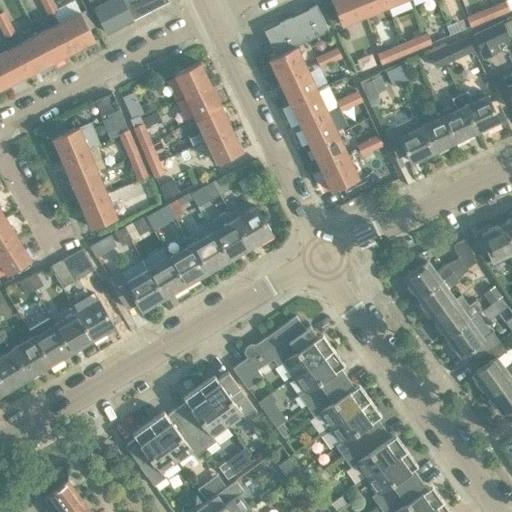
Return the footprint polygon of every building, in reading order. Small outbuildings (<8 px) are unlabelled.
[(48,0),(42,4),(47,14),(58,9),(53,0),(48,0)] [(107,0),(94,7),(107,32),(168,1),(167,0),(107,0)] [(364,15),(357,0),(331,0),(341,24),(364,15)] [(383,0),(357,0),(364,15),(386,5),(383,0)] [(504,0),(502,0),(490,5),(495,16),(509,10),(504,0)] [(316,4),(290,16),(302,41),(328,29),(316,4)] [(490,5),(474,12),(479,23),(495,16),(490,5)] [(0,12),(0,25),(9,20),(4,10),(0,12)] [(57,23),(71,50),(94,38),(80,11),(57,23)] [(474,12),(465,15),(470,26),(479,23),(474,12)] [(511,22),(509,15),(502,19),(509,35),(511,34),(511,22)] [(263,29),(275,54),(295,45),(302,41),(290,16),(263,29)] [(497,43),(510,37),(509,35),(502,19),(472,33),(483,58),(500,50),(497,43)] [(0,25),(0,28),(5,37),(15,31),(9,20),(0,25)] [(50,61),(71,50),(57,23),(35,34),(50,61)] [(414,36),(419,48),(432,43),(426,31),(414,36)] [(14,45),(28,72),(50,61),(35,34),(14,45)] [(402,41),(407,53),(419,48),(414,36),(402,41)] [(445,63),(473,50),(475,49),(468,36),(438,49),(445,63)] [(389,47),(394,59),(407,53),(402,41),(389,47)] [(28,72),(14,45),(0,52),(0,69),(7,83),(28,72)] [(275,54),(270,57),(268,58),(279,81),(306,68),(295,45),(275,54)] [(330,61),(340,57),(342,56),(337,46),(325,51),(326,51),(330,61)] [(376,52),(382,64),(394,59),(389,47),(376,52)] [(429,53),(436,67),(445,63),(438,49),(429,53)] [(319,66),(330,61),(326,51),(314,57),(319,66)] [(174,74),(184,95),(209,83),(200,63),(174,74)] [(394,67),(401,81),(410,77),(404,63),(394,67)] [(386,71),(392,85),(401,81),(394,67),(386,71)] [(306,68),(279,81),(289,102),(317,90),(306,68)] [(511,72),(502,77),(511,99),(511,72)] [(363,82),(369,96),(386,88),(380,74),(363,82)] [(195,117),(220,106),(209,83),(184,95),(195,117)] [(350,106),(361,101),(362,100),(357,89),(345,94),(350,106)] [(317,90),(289,102),(299,124),(327,111),(317,90)] [(335,99),(340,110),(350,106),(345,94),(335,99)] [(486,94),(464,104),(476,130),(498,120),(486,94)] [(464,104),(442,114),(454,140),(476,130),(464,104)] [(205,139),(230,128),(220,106),(195,117),(205,139)] [(113,134),(126,129),(118,109),(105,114),(113,134)] [(144,116),(149,126),(161,120),(157,110),(144,116)] [(327,111),(299,124),(310,146),(337,133),(327,111)] [(410,161),(433,150),(421,124),(420,125),(415,113),(384,128),(397,156),(406,151),(410,161)] [(144,116),(140,118),(139,114),(129,118),(133,126),(132,126),(137,137),(147,133),(145,128),(149,126),(144,116)] [(433,150),(454,140),(442,114),(421,124),(433,150)] [(52,138),(62,161),(87,150),(78,127),(52,138)] [(118,132),(123,145),(133,140),(128,128),(118,132)] [(230,128),(205,139),(216,162),(241,150),(230,128)] [(137,137),(143,151),(153,147),(147,133),(137,137)] [(337,133),(310,146),(320,168),(347,155),(337,133)] [(371,149),(381,145),(383,144),(378,133),(366,139),(371,149)] [(356,144),(361,154),(371,149),(366,139),(356,144)] [(123,145),(128,157),(139,152),(133,140),(123,145)] [(143,151),(148,163),(158,158),(153,147),(143,151)] [(96,172),(87,150),(62,161),(71,183),(96,172)] [(128,157),(133,169),(144,165),(139,152),(128,157)] [(347,155),(320,168),(330,189),(358,176),(347,155)] [(148,163),(153,176),(164,172),(158,158),(148,163)] [(263,171),(258,163),(248,169),(252,177),(263,171)] [(138,182),(147,178),(149,178),(144,165),(133,169),(138,182)] [(71,183),(80,205),(106,194),(96,172),(71,183)] [(219,193),(228,188),(220,175),(211,180),(219,193)] [(174,178),(158,186),(164,198),(179,191),(174,178)] [(203,185),(211,198),(219,193),(211,180),(203,185)] [(106,194),(80,205),(89,227),(115,216),(106,194)] [(175,216),(183,212),(175,198),(167,203),(175,216)] [(158,208),(166,222),(175,216),(167,203),(158,208)] [(254,206),(234,218),(250,246),(271,234),(254,206)] [(0,248),(17,238),(4,218),(0,220),(0,248)] [(229,259),(250,246),(234,218),(212,231),(229,259)] [(511,218),(502,223),(511,244),(511,218)] [(130,239),(139,234),(131,221),(122,226),(130,239)] [(511,244),(502,223),(480,234),(492,260),(511,250),(511,244)] [(113,231),(121,244),(130,239),(122,226),(113,231)] [(207,271),(229,259),(212,231),(191,243),(207,271)] [(30,259),(17,238),(0,248),(0,263),(6,273),(30,259)] [(459,256),(446,263),(451,271),(463,262),(473,255),(465,238),(453,244),(459,256)] [(106,251),(100,240),(91,245),(98,256),(106,251)] [(185,284),(207,271),(191,243),(169,256),(185,284)] [(71,255),(83,275),(93,269),(81,248),(71,255)] [(83,275),(71,255),(60,261),(72,281),(83,275)] [(164,297),(185,284),(169,256),(148,269),(164,297)] [(403,275),(418,295),(451,271),(446,263),(436,271),(427,258),(403,275)] [(72,281),(60,261),(50,267),(61,288),(72,281)] [(463,262),(451,271),(418,295),(432,315),(455,298),(447,287),(458,279),(457,278),(467,268),(463,262)] [(137,302),(141,310),(164,297),(148,269),(125,282),(117,270),(107,276),(127,308),(137,302)] [(27,277),(34,289),(42,285),(35,273),(27,277)] [(34,289),(27,277),(18,282),(25,295),(34,289)] [(482,293),(490,304),(500,297),(492,286),(482,293)] [(468,304),(461,293),(455,298),(432,315),(446,334),(469,317),(480,309),(473,300),(468,304)] [(76,311),(92,339),(113,326),(96,298),(76,311)] [(70,351),(92,339),(76,311),(54,323),(70,351)] [(317,334),(309,324),(305,327),(295,314),(243,351),(247,356),(232,367),(247,387),(262,376),(257,368),(272,357),(277,365),(282,361),(292,376),(333,347),(321,331),(317,334)] [(468,348),(475,357),(499,339),(492,330),(483,336),(469,317),(446,334),(460,354),(468,348)] [(495,328),(492,329),(499,338),(511,328),(511,325),(507,319),(499,324),(495,328)] [(49,364),(70,351),(54,323),(33,336),(49,364)] [(27,377),(49,364),(33,336),(11,349),(27,377)] [(511,361),(504,367),(497,356),(506,349),(499,339),(475,357),(481,366),(473,372),(487,392),(510,375),(511,373),(511,361)] [(298,393),(306,404),(346,375),(339,366),(344,363),(333,347),(292,376),(303,390),(298,393)] [(0,378),(6,389),(27,377),(11,349),(0,355),(0,378)] [(245,419),(256,411),(227,370),(217,377),(214,373),(198,384),(227,425),(241,414),(245,419)] [(318,412),(329,426),(369,397),(358,382),(353,385),(346,375),(306,404),(314,415),(318,412)] [(511,410),(511,377),(510,375),(487,392),(501,412),(507,408),(510,412),(511,410)] [(212,435),(227,425),(198,384),(182,396),(185,400),(176,407),(205,447),(216,440),(212,435)] [(268,393),(257,401),(263,408),(273,401),(268,393)] [(335,444),(342,455),(383,426),(376,416),(380,413),(369,397),(329,426),(339,441),(335,444)] [(194,455),(205,447),(176,407),(166,414),(163,409),(147,421),(176,461),(191,451),(194,455)] [(162,471),(176,461),(147,421),(131,432),(135,437),(124,444),(153,484),(165,476),(162,471)] [(290,431),(282,421),(276,426),(283,436),(290,431)] [(355,463),(365,477),(405,448),(394,432),(390,436),(383,426),(342,455),(350,466),(355,463)] [(371,495),(379,506),(419,477),(412,467),(417,464),(405,448),(365,477),(376,491),(371,495)] [(234,473),(225,460),(218,465),(227,477),(234,473)] [(423,511),(442,499),(430,483),(426,486),(419,477),(379,506),(383,511),(423,511)] [(44,495),(55,511),(61,511),(81,498),(67,478),(44,495)] [(243,490),(235,479),(195,508),(197,511),(243,511),(249,508),(239,494),(243,490)] [(335,509),(345,501),(340,495),(331,502),(335,509)] [(91,511),(81,498),(61,511),(91,511)] [(451,511),(442,499),(423,511),(451,511)]
